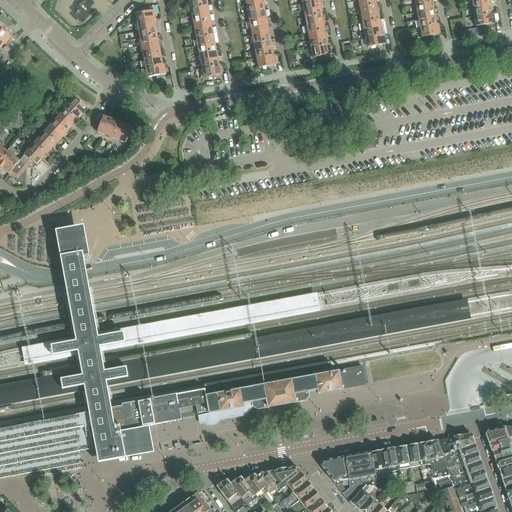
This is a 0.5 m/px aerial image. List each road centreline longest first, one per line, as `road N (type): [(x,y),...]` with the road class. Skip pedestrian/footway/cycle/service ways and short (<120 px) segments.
road 1 (tertiary): [(176,253),(288,219),(511,177)]
road 2 (residential): [(110,85),(88,129),(30,193),(20,196),(0,181)]
road 3 (unclassified): [(304,450),(470,418)]
